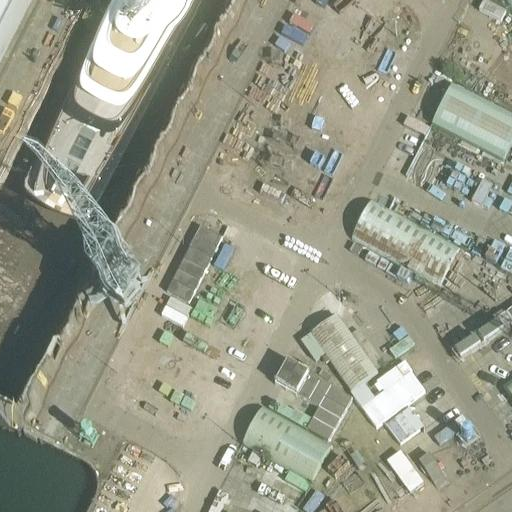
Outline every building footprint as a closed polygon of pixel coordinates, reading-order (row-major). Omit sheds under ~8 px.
[(0,0),(0,65),(33,0),(0,0)] [(511,0),(504,0),(502,1),(511,15),(511,0)] [(504,165),(511,149),(511,119),(452,89),(432,129),(504,165)] [(461,251),(373,203),(352,242),(440,290),(461,251)] [(223,241),(200,229),(168,296),(190,307),(223,241)] [(0,293),(51,319),(75,271),(0,234),(0,293)] [(325,358),(352,395),(378,377),(337,319),(302,345),(316,365),(325,358)] [(307,433),(328,445),(353,402),(288,366),(276,387),(319,412),(307,433)] [(384,396),(362,412),(377,431),(425,396),(411,376),(404,381),(396,372),(377,386),(384,396)] [(505,372),(485,386),(491,395),(511,381),(505,372)] [(511,402),(511,381),(502,388),(511,402)] [(264,410),(242,448),(311,487),(333,448),(264,410)] [(390,427),(403,443),(424,427),(411,411),(390,427)]
